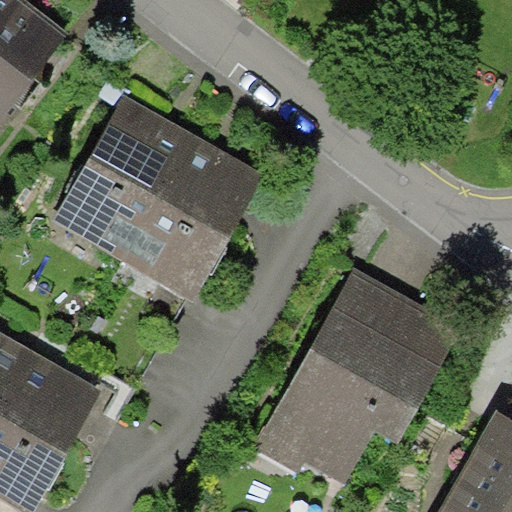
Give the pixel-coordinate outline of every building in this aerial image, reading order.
[(0,0),(0,112),(63,33),(20,0),(0,0)] [(190,140),(120,101),(50,225),(120,264),(190,140)] [(260,180),(190,140),(120,264),(190,304),(260,180)] [(461,334),(351,275),(250,462),(344,483),(368,438),(396,453),(461,334)] [(0,395),(25,351),(0,337),(0,395)] [(25,511),(93,388),(25,351),(0,395),(0,504),(14,511),(25,511)] [(511,511),(511,420),(510,425),(491,415),(437,511),(511,511)]
